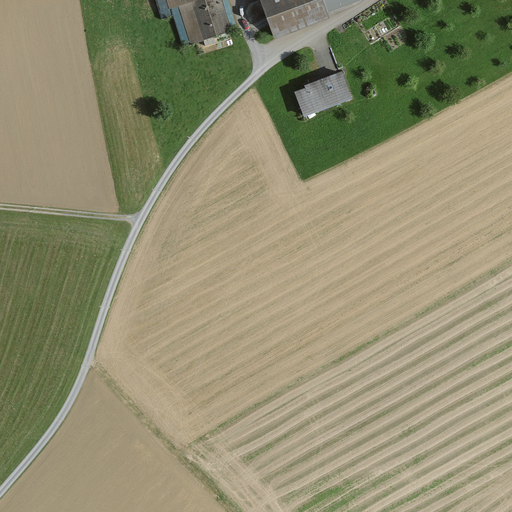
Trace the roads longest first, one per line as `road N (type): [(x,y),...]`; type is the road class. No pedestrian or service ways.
road 1 (track): [(0,495),(79,392),(141,222),(175,165),(262,72)]
road 2 (track): [(0,208),(141,222)]
